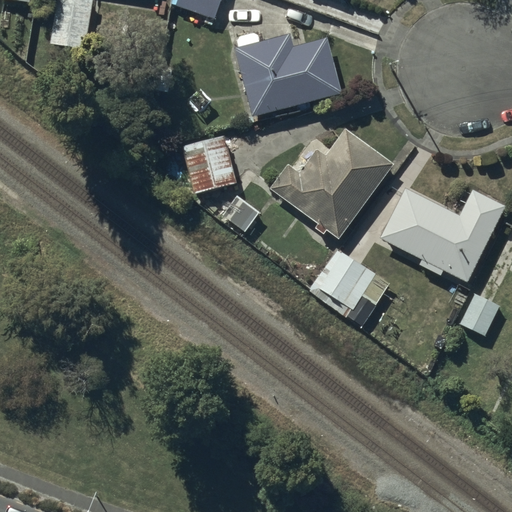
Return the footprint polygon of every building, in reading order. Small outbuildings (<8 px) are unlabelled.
[(92,2),(82,0),(57,0),(50,46),(84,51),(92,2)] [(222,0),(179,0),(177,7),(215,20),(222,0)] [(292,49),(289,38),(241,50),(257,111),(340,90),(327,40),(292,49)] [(389,164),(345,132),(326,159),(318,153),(300,177),(289,169),(275,188),(338,234),(389,164)] [(224,138),(185,148),(197,194),(236,183),(224,138)] [(503,208),(474,193),(460,219),(405,191),(381,239),(466,282),(503,208)] [(259,215),(240,200),(227,217),(246,232),(259,215)] [(345,257),(320,292),(360,319),(384,284),(345,257)] [(498,307),(475,296),(461,325),(485,336),(498,307)]
